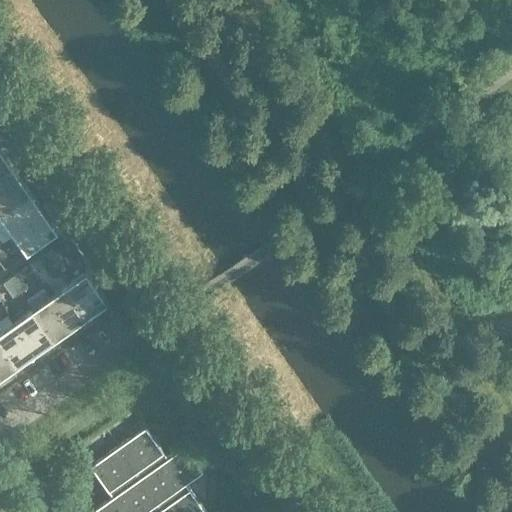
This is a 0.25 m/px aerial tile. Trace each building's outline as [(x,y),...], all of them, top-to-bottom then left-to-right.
[(0,190),(20,176),(8,158),(0,163),(0,190)] [(33,194),(20,176),(0,190),(0,213),(2,216),(33,194)] [(40,204),(33,194),(2,216),(14,233),(49,209),(44,201),(40,204)] [(54,216),(49,209),(14,233),(27,252),(58,230),(50,218),(54,216)] [(63,261),(53,246),(45,251),(56,266),(63,261)] [(56,266),(45,251),(38,257),(48,271),(56,266)] [(86,270),(68,283),(92,318),(99,313),(97,309),(108,301),(89,273),(86,270)] [(27,286),(17,271),(10,276),(20,291),(27,286)] [(20,291),(10,276),(3,281),(13,296),(20,291)] [(92,318),(68,283),(50,295),(72,326),(82,319),(85,323),(92,318)] [(72,326),(50,295),(32,308),(54,339),(72,326)] [(54,339),(32,308),(15,320),(37,351),(54,339)] [(37,351),(15,320),(0,330),(0,336),(19,364),(37,351)] [(19,364),(0,336),(0,374),(1,376),(19,364)] [(146,426),(145,426),(91,464),(109,490),(114,486),(118,492),(96,508),(98,511),(206,511),(189,488),(184,492),(180,486),(203,470),(185,445),(162,460),(158,455),(164,451),(146,426)]
